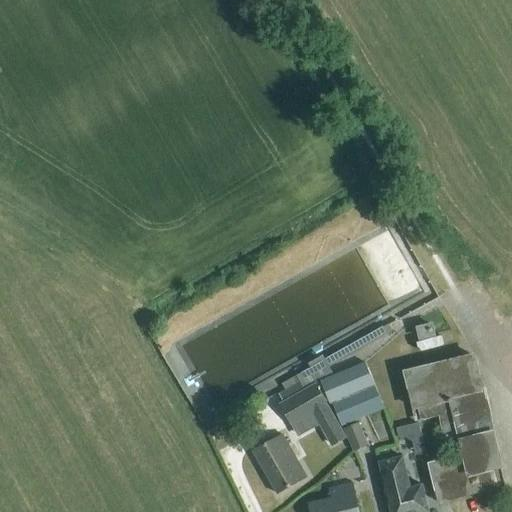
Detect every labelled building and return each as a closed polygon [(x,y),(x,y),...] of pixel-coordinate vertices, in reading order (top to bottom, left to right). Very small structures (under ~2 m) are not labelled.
[(388,324),(307,370),(312,378),(392,333),(388,324)] [(420,338),(433,335),(431,326),(418,329),(420,338)] [(506,487),(474,357),(405,374),(417,420),(440,414),(449,452),(463,449),(464,456),(429,465),(433,483),(426,485),(429,494),(435,492),(438,504),(506,487)] [(332,404),(374,386),(365,363),(319,383),(328,406),(332,404)] [(307,370),(296,376),(297,376),(300,382),(303,387),(313,381),(312,378),(307,370)] [(297,376),(283,384),(286,390),(300,383),(297,376)] [(286,390),(278,394),(284,404),(281,406),(292,425),(314,413),(332,446),(346,438),(317,386),(305,392),(303,388),(303,387),(300,383),(286,390)] [(374,386),(332,404),(341,427),(384,409),(374,386)] [(399,426),(407,457),(427,451),(420,420),(399,426)] [(354,452),(368,446),(358,423),(344,430),(354,452)] [(253,452),(277,495),(307,478),(282,436),(253,452)] [(410,489),(402,458),(379,464),(390,511),(428,511),(422,486),(410,489)] [(310,511),(358,511),(352,485),(331,490),(333,500),(309,505),(310,511)]
